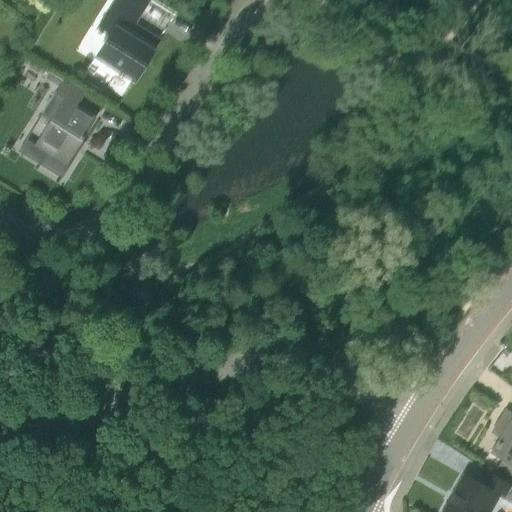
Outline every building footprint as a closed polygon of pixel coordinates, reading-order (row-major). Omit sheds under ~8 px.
[(134,80),(160,39),(135,24),(150,0),(115,0),(97,29),(109,37),(97,56),(134,80)] [(59,87),(62,82),(63,80),(49,72),(45,78),(59,87)] [(63,100),(35,145),(35,161),(61,177),(84,142),(82,141),(96,118),(77,107),(84,96),(62,82),(59,87),(54,94),(63,100)] [(500,439),(490,454),(500,460),(496,466),(511,476),(511,412),(507,409),(492,433),(500,439)] [(510,484),(487,471),(480,485),(463,476),(443,511),(488,511),(497,497),(501,499),(510,484)]
